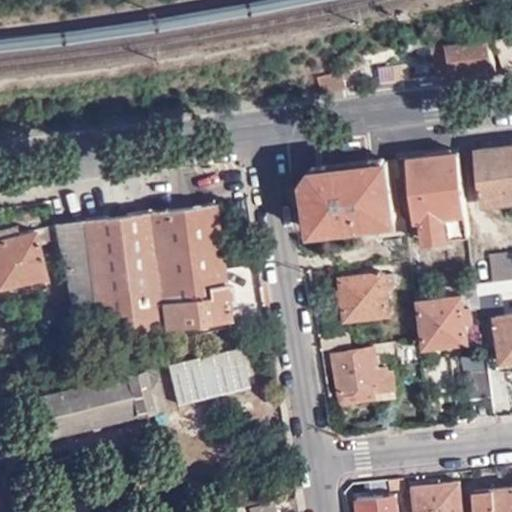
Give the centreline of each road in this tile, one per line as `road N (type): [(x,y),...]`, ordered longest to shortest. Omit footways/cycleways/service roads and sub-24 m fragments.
road 1 (residential): [(258,125),(311,465)]
road 2 (primary): [(0,160),(258,125)]
road 3 (primary): [(258,125),(511,97)]
road 4 (residential): [(311,465),(511,445)]
